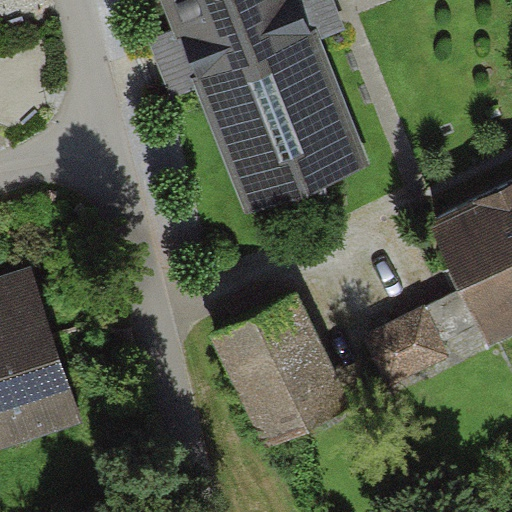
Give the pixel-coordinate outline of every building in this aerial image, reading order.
[(375,164),(301,0),(160,0),(258,216),(375,164)] [(511,319),(511,180),(436,218),(492,329),(511,319)] [(0,436),(73,413),(25,265),(0,273),(0,436)] [(344,402),(291,293),(220,328),(273,436),(344,402)] [(445,352),(423,308),(370,334),(391,378),(445,352)]
